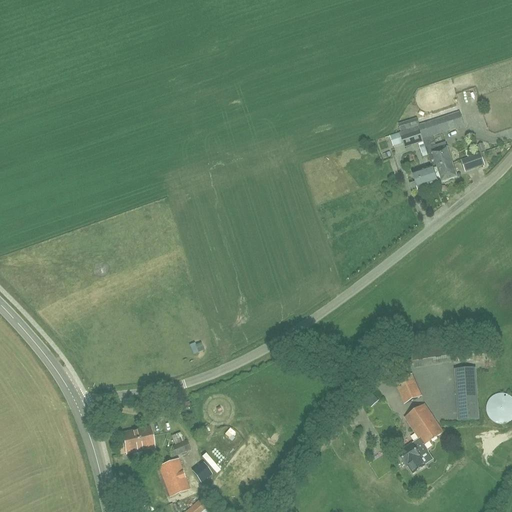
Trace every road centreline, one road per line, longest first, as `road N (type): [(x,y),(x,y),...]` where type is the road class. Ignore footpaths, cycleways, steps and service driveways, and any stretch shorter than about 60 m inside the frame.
road 1 (unclassified): [(80,409),(187,385),(274,346),(511,161)]
road 2 (unknown): [(274,346),(378,382),(398,414)]
road 3 (secondary): [(80,409),(0,306)]
